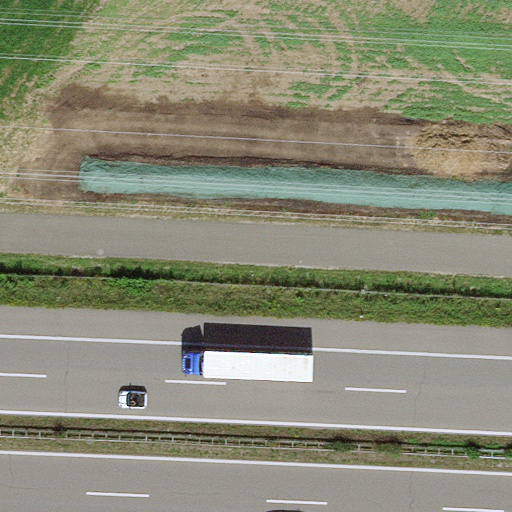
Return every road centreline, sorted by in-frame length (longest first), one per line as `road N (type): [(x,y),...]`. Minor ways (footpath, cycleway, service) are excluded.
road 1 (unclassified): [(511,255),(0,228)]
road 2 (motorway): [(511,396),(0,373)]
road 3 (motorway): [(0,490),(480,511)]
